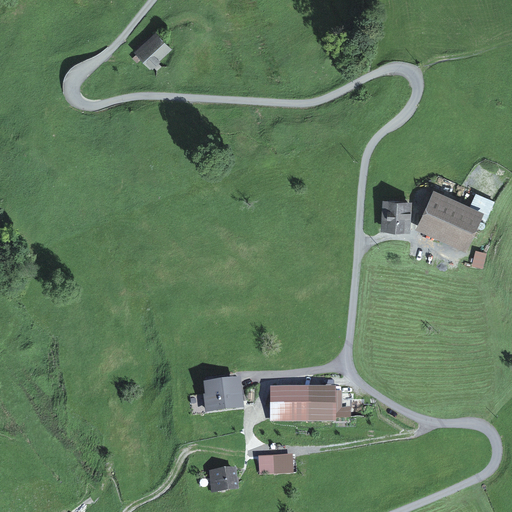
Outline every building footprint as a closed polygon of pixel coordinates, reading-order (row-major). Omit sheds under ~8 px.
[(158,32),(136,53),(151,69),(173,48),(158,32)] [(491,208),(443,187),(428,224),(476,245),(491,208)] [(420,195),(392,194),(391,223),(419,224),(420,195)] [(477,246),(473,262),(485,265),(489,249),(477,246)] [(238,380),(205,384),(209,410),(241,406),(238,380)] [(333,390),(273,389),(273,418),(333,418),(333,390)] [(234,470),(211,472),(213,490),(236,487),(234,470)]
